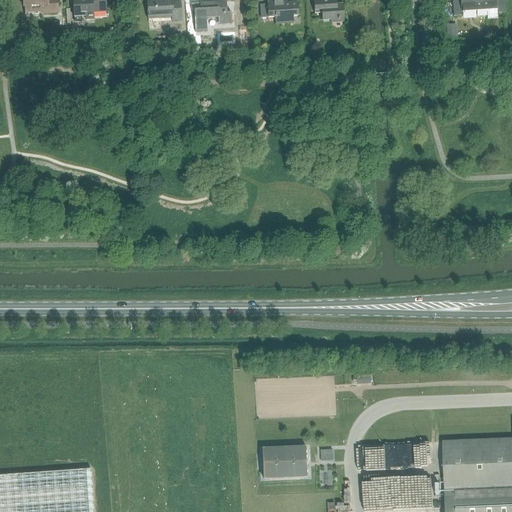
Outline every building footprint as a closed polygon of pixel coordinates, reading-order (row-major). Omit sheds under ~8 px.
[(47,9),(47,14),(58,14),(56,0),(22,0),(23,8),(25,8),(25,10),(47,9)] [(72,0),(74,17),(86,16),(86,20),(94,19),(93,13),(106,12),(104,0),(72,0)] [(148,17),(161,16),(161,18),(172,17),(172,21),(182,20),(180,3),(172,4),(171,0),(160,0),(161,1),(147,2),(148,17)] [(294,24),(293,17),(299,16),(298,2),(287,3),(286,0),(280,0),(266,1),(267,5),(260,5),(261,19),(275,18),(275,25),(294,24)] [(313,0),(315,15),(322,14),(322,21),(344,20),(343,4),(337,4),(336,0),(326,0),(325,0),(324,0),(313,0)] [(487,8),(487,11),(497,11),(497,13),(505,13),(504,0),(460,0),(461,1),(453,1),(454,16),(476,15),(475,9),(487,8)] [(218,23),(232,23),(231,13),(226,13),(226,9),(227,9),(226,2),(194,4),(195,30),(207,29),(206,19),(218,18),(218,23)] [(485,415),(495,415),(494,411),(501,411),(500,403),(484,403),(485,415)] [(445,511),(511,511),(511,439),(442,442),(445,511)] [(406,458),(404,443),(378,446),(380,468),(398,466),(397,459),(406,458)] [(419,462),(420,447),(411,447),(411,462),(419,462)] [(308,478),(307,449),(263,451),(264,480),(308,478)] [(93,511),(91,469),(0,475),(0,511),(93,511)]
